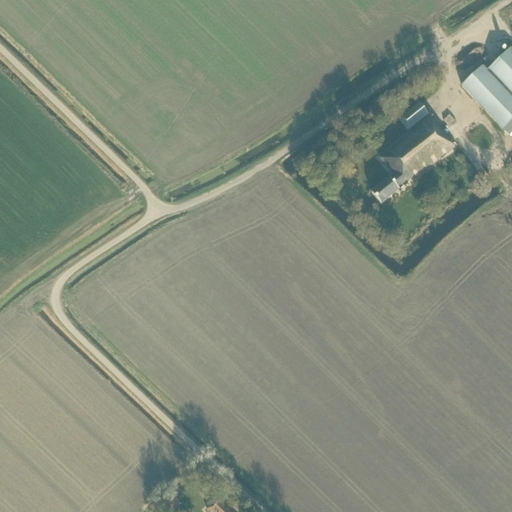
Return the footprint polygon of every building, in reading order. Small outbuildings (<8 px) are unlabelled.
[(511,52),(510,50),(487,74),(482,69),(462,89),(511,140),(511,52)] [(407,133),(428,116),(419,106),(399,122),(407,133)] [(451,139),(448,141),(430,119),(379,160),(394,177),(372,195),(381,207),(400,192),(411,183),(412,184),(455,150),(450,144),(453,142),(451,139)] [(165,511),(174,511),(180,507),(172,497),(161,507),(165,511)] [(229,511),(217,500),(206,510),(207,511),(229,511)]
